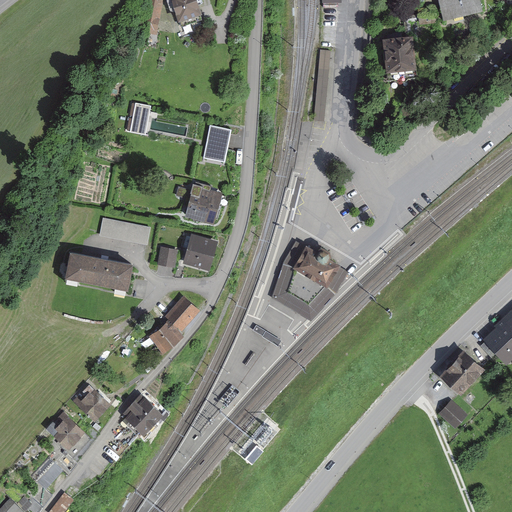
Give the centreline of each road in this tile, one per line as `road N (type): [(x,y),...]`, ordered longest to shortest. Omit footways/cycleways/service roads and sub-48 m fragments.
road 1 (residential): [(511,42),(407,143),(367,154),(347,138),(345,124),(358,0)]
road 2 (tertiary): [(511,277),(298,511)]
road 3 (residential): [(220,283),(246,196),(257,0)]
